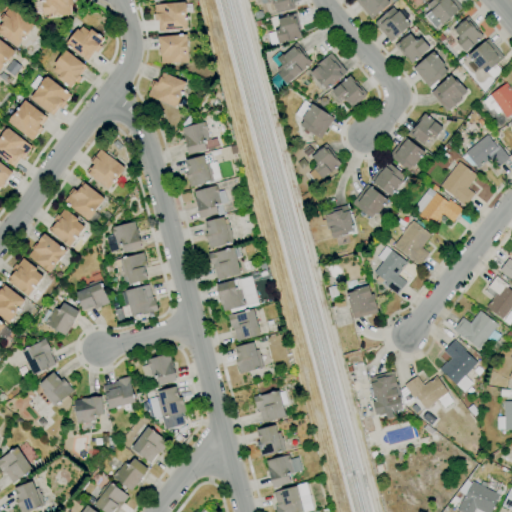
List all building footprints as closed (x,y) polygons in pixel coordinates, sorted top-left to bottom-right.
[(53,16),(53,14),(43,15),(41,0),(71,0),(72,6),(69,6),(70,15),(53,16)] [(276,13),(273,4),(271,4),(271,3),(267,3),(266,0),(292,0),(294,8),(276,13)] [(370,19),(354,0),(386,0),(389,3),(370,19)] [(435,28),(424,15),(431,9),(427,5),(432,0),(454,0),(462,8),(457,12),(457,11),(441,25),(440,24),(435,28)] [(162,32),(162,31),(159,31),(158,20),(154,21),(154,14),(155,14),(154,5),(184,2),(185,4),(186,4),(187,14),(186,14),(187,29),(162,32)] [(17,47),(0,34),(0,22),(1,21),(0,20),(0,16),(2,13),(4,14),(9,7),(33,26),(32,27),(33,28),(27,35),(26,35),(17,47)] [(390,42),(374,23),(392,7),(397,12),(398,11),(410,25),(390,42)] [(270,45),(267,34),(275,32),(275,30),(278,30),(277,27),(280,27),(277,18),(296,13),(300,30),(299,31),(301,38),(288,42),(278,44),(278,43),(270,45)] [(464,52),(455,41),(458,39),(457,38),(459,36),(453,30),(452,29),(467,17),(479,30),(478,31),(483,37),(472,46),(464,52)] [(87,60),(65,44),(77,29),(79,31),(82,27),(88,32),(90,29),(103,39),(98,45),(101,47),(97,53),(94,51),(87,60)] [(411,64),(407,58),(405,59),(393,44),(409,32),(411,35),(411,36),(414,40),(416,38),(417,40),(420,37),(429,49),(422,54),(422,55),(411,64)] [(161,64),(160,56),(159,56),(159,49),(158,37),(186,35),(189,61),(161,64)] [(492,78),(487,72),(485,73),(481,68),(479,70),(467,56),(485,41),(487,39),(503,58),(496,64),(501,71),(492,78)] [(0,70),(0,40),(14,52),(13,53),(14,54),(8,62),(7,61),(0,70)] [(286,84),(277,74),(279,73),(276,70),(282,65),(277,59),(295,43),(307,57),(306,58),(311,63),(300,73),(300,72),(286,84)] [(69,89),(57,78),(59,76),(52,70),(55,67),(53,65),(65,50),(86,67),(79,76),(81,78),(77,84),(75,82),(69,89)] [(428,88),(412,69),(433,52),(444,65),(443,67),(447,72),(428,88)] [(326,90),(322,85),(321,86),(316,80),(316,81),(309,73),(317,67),(315,65),(319,62),(330,53),(346,72),(342,76),(326,90)] [(175,108),(147,96),(151,88),(149,87),(152,80),(155,82),(160,71),(186,83),(180,97),(181,98),(177,106),(176,106),(175,108)] [(446,112),(430,93),(450,75),(454,80),(455,79),(460,85),(460,84),(467,92),(460,98),(461,100),(457,103),(446,112)] [(351,107),(345,100),(344,101),(342,99),(340,101),(331,91),(349,76),(353,81),(354,80),(366,94),(351,107)] [(52,116),(30,98),(39,86),(39,85),(44,78),(45,78),(46,77),(71,96),(65,103),(66,104),(62,109),(59,107),(52,116)] [(511,113),(506,118),(501,111),(497,115),(492,109),(489,111),(483,102),(489,95),(506,83),(511,92),(511,113)] [(32,141),(8,122),(9,120),(8,120),(14,112),(15,113),(24,101),(47,118),(40,127),(43,129),(39,135),(38,134),(32,141)] [(320,139),(300,126),(303,120),(294,115),(304,101),(311,105),(312,104),(330,116),(330,117),(333,119),(320,139)] [(423,145),(407,133),(418,118),(420,120),(424,114),(442,128),(434,139),(431,137),(430,139),(428,137),(425,142),(423,145)] [(189,155),(188,150),(187,151),(185,145),(186,145),(185,142),(184,143),(182,136),(184,135),(182,128),(204,122),(204,123),(205,123),(207,131),(206,131),(209,140),(204,142),(206,150),(189,155)] [(13,167),(0,157),(0,137),(5,129),(6,130),(7,128),(31,147),(26,154),(27,155),(23,161),(20,158),(13,167)] [(477,168),(465,153),(486,135),(495,146),(497,144),(509,158),(497,167),(490,158),(477,168)] [(407,171),(388,156),(403,136),(424,153),(422,156),(423,157),(425,154),(431,158),(427,163),(420,158),(413,167),(411,166),(407,171)] [(322,179),(313,169),(316,166),(314,164),(316,163),(310,156),(325,144),(335,155),(333,157),(340,165),(330,173),(322,179)] [(107,190),(85,172),(92,163),(89,161),(93,156),(95,157),(100,150),(124,168),(123,170),(124,170),(118,178),(117,177),(107,190)] [(189,187),(187,180),(185,172),(188,172),(185,161),(203,156),(206,164),(208,163),(210,169),(211,168),(212,175),(211,175),(213,181),(189,187)] [(390,197),(369,180),(384,160),(404,176),(400,181),(401,182),(390,197)] [(464,206),(439,186),(458,161),(476,176),(466,188),(474,194),(464,206)] [(0,163),(12,173),(6,180),(5,180),(4,182),(5,183),(1,189),(0,188),(0,163)] [(87,221),(63,202),(69,194),(68,194),(72,188),(75,190),(81,182),(104,199),(94,211),(95,212),(90,220),(89,219),(87,221)] [(370,219),(351,204),(367,184),(388,201),(376,215),(374,214),(370,219)] [(200,218),(199,214),(198,214),(197,209),(198,209),(197,206),(196,206),(194,199),(195,198),(193,192),(215,186),(216,187),(216,186),(218,192),(224,190),(227,203),(221,205),(224,214),(217,216),(217,214),(200,218)] [(433,228),(411,210),(425,193),(431,198),(435,193),(447,202),(449,199),(462,210),(452,222),(444,215),(433,228)] [(332,239),(330,230),(328,230),(323,212),(346,205),(348,211),(354,231),(347,232),(348,234),(332,239)] [(69,247),(47,230),(54,221),(52,220),(57,215),(58,216),(64,209),(78,219),(76,221),(84,227),(69,247)] [(209,249),(207,241),(206,241),(204,234),(207,233),(204,222),(223,217),(224,220),(226,219),(229,230),(230,230),(232,236),(231,236),(232,243),(209,249)] [(419,266),(406,256),(407,256),(393,245),(402,235),(401,234),(409,224),(412,221),(415,223),(417,220),(425,227),(423,229),(431,235),(421,248),(428,254),(419,266)] [(124,253),(122,246),(116,247),(117,250),(109,252),(107,241),(106,237),(113,235),(111,229),(112,229),(112,228),(134,222),(136,229),(137,229),(139,236),(138,236),(138,239),(139,239),(141,244),(140,244),(141,248),(124,253)] [(49,273),(28,256),(33,250),(31,248),(35,243),(36,243),(44,234),(66,251),(49,273)] [(217,280),(214,268),(212,268),(211,265),(210,265),(207,254),(212,252),(213,253),(233,248),(240,274),(217,280)] [(396,295),(383,285),(385,282),(383,280),(380,284),(375,280),(378,276),(373,273),(391,251),(407,263),(397,276),(406,282),(396,295)] [(129,285),(128,282),(125,283),(122,272),(117,273),(114,261),(119,259),(119,258),(143,253),(145,261),(146,261),(147,268),(145,269),(147,280),(129,285)] [(511,281),(499,270),(508,258),(511,261),(511,281)] [(28,297),(8,282),(8,281),(6,280),(10,274),(12,275),(14,272),(11,270),(15,264),(17,266),(22,259),(36,269),(35,271),(43,277),(28,297)] [(223,312),(221,305),(220,306),(217,296),(218,296),(216,289),(217,289),(216,285),(233,280),(233,281),(251,276),(258,303),(223,312)] [(511,305),(501,319),(485,307),(493,298),(496,294),(488,287),(496,276),(508,286),(507,287),(511,291),(511,305)] [(83,311),(75,293),(83,290),(82,287),(88,285),(87,284),(93,281),(93,282),(100,280),(101,283),(109,303),(94,309),(93,306),(83,311)] [(8,323),(0,316),(0,286),(2,284),(4,286),(5,285),(24,301),(15,313),(16,314),(10,321),(9,321),(8,323)] [(124,319),(121,307),(125,306),(121,293),(125,292),(124,291),(141,287),(148,285),(151,297),(152,296),(153,300),(154,299),(157,311),(152,312),(124,319)] [(354,319),(352,314),(352,315),(346,294),(352,292),(352,290),(359,288),(368,285),(370,295),(373,294),(375,299),(374,300),(377,313),(354,319)] [(65,336),(44,324),(45,322),(42,320),(44,315),(43,314),(45,309),(51,313),(54,308),(59,311),(63,303),(78,312),(72,323),(73,323),(69,330),(68,330),(65,336)] [(236,342),(233,329),(232,330),(231,326),(230,327),(227,315),(232,314),(232,315),(253,309),(260,335),(236,342)] [(479,350),(465,339),(465,340),(452,330),(462,318),(469,324),(479,311),(497,325),(493,330),(500,336),(494,344),(487,339),(479,350)] [(33,376),(21,351),(40,341),(45,338),(50,349),(49,350),(51,353),(49,353),(55,365),(33,376)] [(464,393),(456,385),(455,385),(439,370),(446,362),(447,363),(451,359),(443,351),(454,340),(465,351),(465,352),(476,363),(464,376),(472,383),(464,393)] [(239,374),(237,367),(235,358),(237,357),(234,347),(253,342),(255,350),(258,350),(259,355),(261,355),(262,361),(261,362),(263,368),(239,374)] [(159,385),(156,376),(152,378),(151,377),(144,379),(141,367),(147,365),(146,360),(169,354),(171,361),(172,360),(174,369),(173,369),(176,381),(159,385)] [(387,419),(385,414),(378,416),(378,415),(375,416),(372,402),(375,402),(370,383),(369,378),(392,371),(398,390),(396,390),(397,397),(399,397),(402,408),(398,409),(399,411),(393,412),(394,417),(387,419)] [(54,407),(50,402),(49,402),(45,398),(46,398),(42,393),(44,391),(38,385),(53,372),(60,381),(62,378),(73,391),(54,407)] [(109,409),(103,386),(115,383),(114,382),(118,381),(117,380),(129,376),(130,381),(130,382),(135,403),(109,409)] [(424,410),(416,397),(413,399),(407,404),(400,390),(404,387),(403,385),(416,376),(423,385),(436,376),(447,393),(447,394),(453,402),(444,408),(438,400),(424,410)] [(154,420),(148,399),(156,397),(156,398),(158,397),(157,391),(176,387),(178,398),(181,397),(185,412),(181,413),(184,425),(164,429),(161,418),(154,420)] [(262,423),(259,411),(258,411),(257,408),(255,408),(252,397),(258,396),(258,397),(278,391),(279,393),(284,391),(287,404),(282,405),(285,417),(262,423)] [(78,425),(78,423),(77,423),(73,401),(80,400),(80,399),(87,398),(87,399),(101,397),(104,415),(99,415),(99,417),(95,418),(95,421),(85,422),(86,424),(78,425)] [(511,430),(504,430),(497,430),(497,417),(504,417),(504,402),(511,402),(511,430)] [(261,457),(258,450),(256,442),(259,441),(256,430),(275,425),(277,433),(279,433),(281,438),(282,438),(284,444),(283,444),(284,451),(261,457)] [(150,463),(130,448),(147,427),(164,440),(164,439),(169,442),(161,452),(161,451),(158,454),(158,453),(150,463)] [(109,446),(107,438),(112,437),(115,445),(109,446)] [(12,484),(5,474),(4,474),(2,471),(1,472),(0,470),(0,459),(16,447),(32,469),(12,484)] [(272,488),(271,484),(269,478),(270,478),(270,476),(269,476),(267,468),(265,461),(288,455),(288,456),(289,456),(290,460),(298,457),(301,471),(288,474),(290,483),(272,488)] [(131,491),(112,477),(113,477),(112,477),(117,470),(118,471),(124,463),(128,466),(133,458),(148,469),(145,473),(146,473),(142,478),(141,477),(138,482),(138,483),(135,487),(135,486),(131,491)] [(28,511),(19,511),(15,500),(18,499),(14,489),(32,481),(35,489),(37,488),(39,494),(41,493),(43,498),(42,499),(44,505),(42,506),(28,511)] [(472,511),(459,511),(457,511),(464,496),(471,481),(499,495),(490,511),(481,511),(474,508),(472,511)] [(112,511),(103,511),(94,504),(111,482),(129,496),(117,511),(115,509),(112,511)] [(275,511),(275,509),(276,508),(275,505),(276,505),(272,492),(305,483),(312,510),(303,511),(275,511)] [(511,511),(501,506),(510,488),(511,489),(511,511)]
